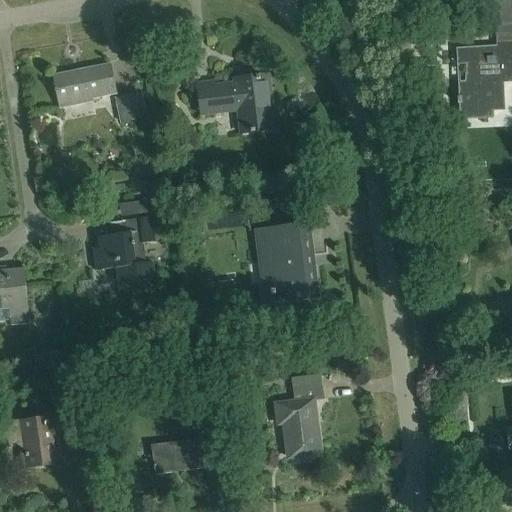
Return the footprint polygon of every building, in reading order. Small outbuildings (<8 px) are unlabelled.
[(459,103),(461,103),(461,115),(492,113),(491,82),(511,81),(511,42),(498,43),(498,46),(458,48),(458,62),(470,61),(471,81),(458,81),(459,103)] [(111,65),(54,77),(60,105),(116,93),(111,65)] [(212,82),(197,84),(201,116),(237,111),(240,135),(275,130),(268,75),(233,79),(234,84),(213,87),(212,82)] [(120,124),(147,119),(142,93),(115,98),(120,124)] [(119,205),(121,217),(149,214),(148,201),(119,205)] [(201,227),(210,247),(235,236),(226,215),(201,227)] [(97,270),(117,267),(119,282),(156,277),(154,261),(147,262),(145,243),(157,242),(154,217),(123,221),(125,232),(98,236),(100,249),(95,249),(97,270)] [(312,289),(317,288),(309,223),(254,231),(263,306),(314,300),(312,289)] [(0,309),(10,309),(11,316),(30,314),(25,268),(0,270),(0,309)] [(279,426),(284,426),(288,456),(319,452),(313,402),(323,401),(321,386),(293,389),(295,404),(276,406),(279,426)] [(10,448),(21,447),(23,470),(59,466),(55,432),(74,430),(70,397),(55,399),(57,416),(7,422),(10,448)] [(199,440),(151,445),(155,475),(203,469),(202,459),(217,457),(212,427),(197,428),(199,440)]
